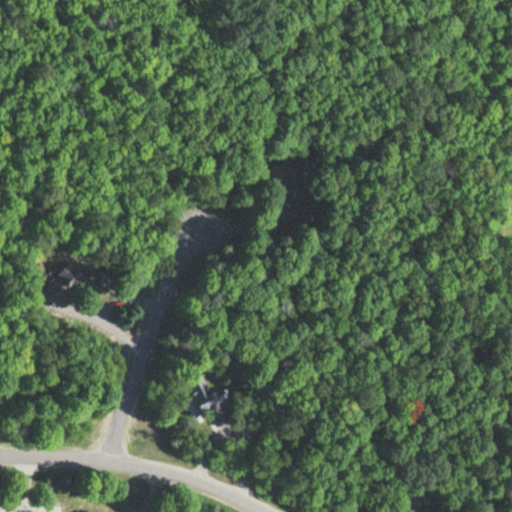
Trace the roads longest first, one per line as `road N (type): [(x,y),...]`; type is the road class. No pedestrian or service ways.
road 1 (residential): [(0,457),(184,471),(277,511)]
road 2 (residential): [(111,461),(165,292),(199,229)]
